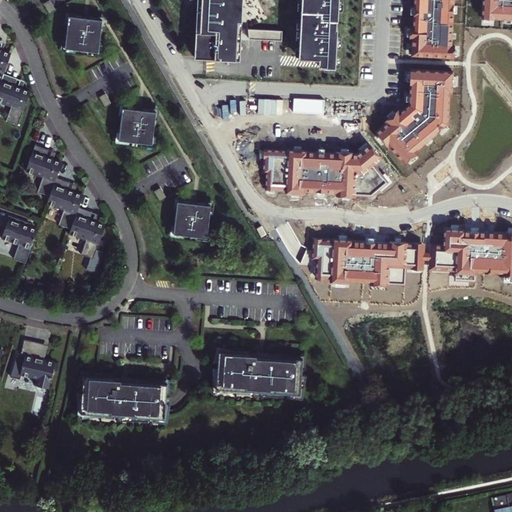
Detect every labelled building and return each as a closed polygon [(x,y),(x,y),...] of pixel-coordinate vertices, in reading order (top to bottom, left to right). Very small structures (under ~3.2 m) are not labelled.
[(240,59),(242,0),(301,0),(299,57),(319,58),(319,66),(335,67),(338,27),(336,27),(337,20),(338,20),(338,0),(197,0),(195,57),(240,59)] [(414,0),(414,26),(411,26),(411,37),(413,37),(412,54),(453,56),(454,46),(451,45),(453,0),(414,0)] [(511,0),(483,0),(482,16),(511,18),(511,0)] [(85,17),(66,15),(62,47),(95,51),(99,19),(85,17)] [(248,29),(249,39),(282,40),(282,30),(248,29)] [(0,81),(3,73),(10,53),(2,50),(0,49),(0,81)] [(416,150),(447,123),(449,91),(452,91),(453,71),(411,69),(410,104),(400,112),(399,110),(386,121),(387,123),(377,132),(388,145),(389,144),(405,162),(418,152),(416,150)] [(24,80),(3,73),(0,81),(0,85),(13,90),(14,85),(22,88),(24,80)] [(0,102),(10,106),(5,120),(17,124),(30,91),(22,88),(14,85),(13,90),(0,85),(0,102)] [(324,101),(294,99),(293,113),(324,115),(324,101)] [(140,110),(119,107),(116,140),(149,144),(153,111),(140,110)] [(56,151),(34,144),(30,156),(44,161),(46,156),(53,159),(56,151)] [(380,158),(370,145),(358,155),(353,154),(353,153),(336,152),(336,154),(307,152),(307,151),(289,150),(289,151),(265,150),(264,172),(267,172),(266,189),(286,190),(286,192),(304,193),(305,191),(338,193),(338,195),(355,196),(355,193),(371,194),(386,182),(372,165),(380,158)] [(42,177),(37,191),(49,195),(52,189),(56,176),(61,162),(53,159),(46,156),(44,161),(30,156),(25,171),(42,177)] [(75,191),(77,184),(56,176),(52,189),(65,193),(67,189),(75,191)] [(49,195),(47,203),(64,209),(59,223),(71,228),(74,218),(78,205),(82,194),(75,191),(67,189),(65,193),(52,189),(49,195)] [(195,204),(174,201),(170,234),(203,238),(207,205),(195,204)] [(89,218),(97,221),(99,213),(78,205),(74,218),(88,222),(89,218)] [(9,259),(21,264),(33,230),(25,227),(18,225),(19,222),(5,218),(0,230),(0,240),(14,245),(9,259)] [(96,248),(105,223),(97,221),(89,218),(88,222),(74,218),(71,228),(69,233),(86,239),(81,253),(90,256),(87,268),(96,271),(103,250),(96,248)] [(257,228),(261,237),(266,234),(262,226),(257,228)] [(464,229),(445,228),(444,245),(432,245),(431,267),(453,268),(453,278),(475,280),(475,270),(504,271),(504,274),(511,274),(511,231),(506,231),(506,232),(464,230),(464,229)] [(333,240),(314,239),(313,258),(320,258),(319,278),(334,278),(334,281),(350,282),(350,279),(371,280),(371,283),(388,284),(388,281),(404,282),(405,266),(422,267),(423,244),(406,243),(406,242),(389,241),(389,242),(352,241),(352,239),(333,238),(333,240)] [(37,343),(20,340),(16,357),(20,358),(16,375),(32,379),(31,386),(45,389),(51,363),(40,360),(33,358),(37,343)] [(43,345),(37,343),(33,358),(40,360),(43,345)] [(212,389),(297,395),(299,359),(245,355),(246,353),(215,351),(212,389)] [(79,375),(76,413),(161,419),(164,383),(109,379),(109,377),(79,375)] [(511,511),(511,498),(508,499),(509,509),(508,509),(501,510),(500,511),(511,511)]
